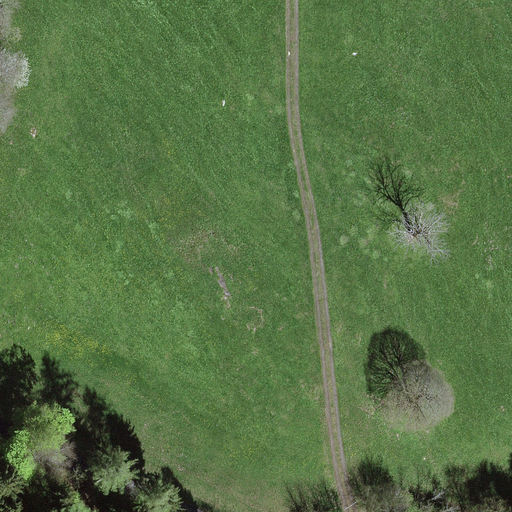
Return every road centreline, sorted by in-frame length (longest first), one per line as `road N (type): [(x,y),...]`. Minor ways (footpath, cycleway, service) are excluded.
road 1 (track): [(292,0),(287,99),(353,511)]
road 2 (unclassified): [(189,511),(0,415)]
